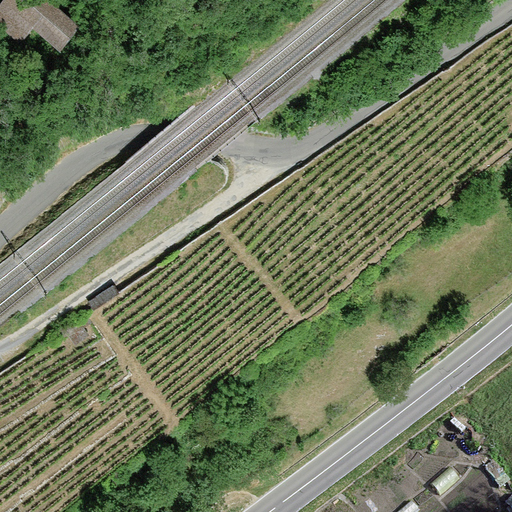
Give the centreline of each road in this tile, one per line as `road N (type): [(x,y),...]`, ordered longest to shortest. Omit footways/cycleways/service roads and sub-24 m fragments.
road 1 (tertiary): [(511,9),(311,142),(277,150),(139,138),(110,145),(0,230)]
road 2 (primary): [(275,511),(511,328)]
